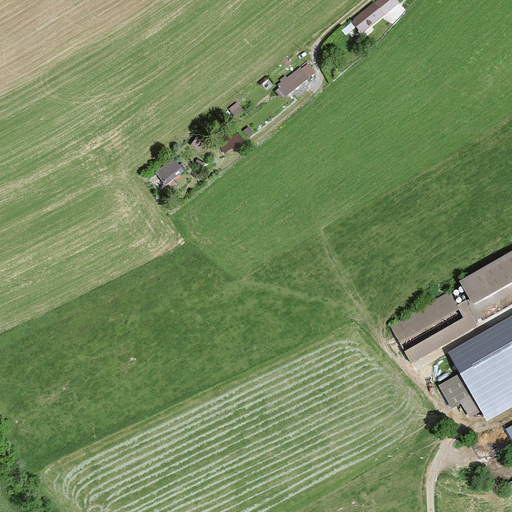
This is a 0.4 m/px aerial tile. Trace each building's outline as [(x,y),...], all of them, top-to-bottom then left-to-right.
[(397,3),(394,0),(379,0),(367,10),(342,31),(346,35),(357,26),(363,34),(363,33),(360,29),(366,24),(368,27),(382,15),(381,14),(388,9),(389,10),(397,3)] [(288,94),(314,74),(307,65),(301,70),(300,69),(287,80),(285,77),(281,81),(283,83),(280,85),(288,94)] [(242,110),(237,103),(229,109),(235,116),(242,110)] [(251,133),(247,128),(243,132),(247,137),(251,133)] [(240,133),(233,137),(236,143),(243,139),(240,133)] [(205,144),(197,138),(192,145),(200,152),(201,151),(199,150),(204,144),(205,145),(205,144)] [(183,172),(174,159),(156,173),(165,184),(180,173),(180,174),(183,172)] [(511,254),(460,284),(470,302),(465,304),(476,324),(511,303),(511,254)] [(450,293),(391,327),(401,346),(460,312),(458,308),(450,293)] [(479,328),(465,304),(458,308),(465,321),(406,354),(413,365),(479,328)] [(461,374),(440,387),(454,411),(463,406),(471,420),(485,412),(489,419),(511,405),(511,319),(450,355),(461,374)]
